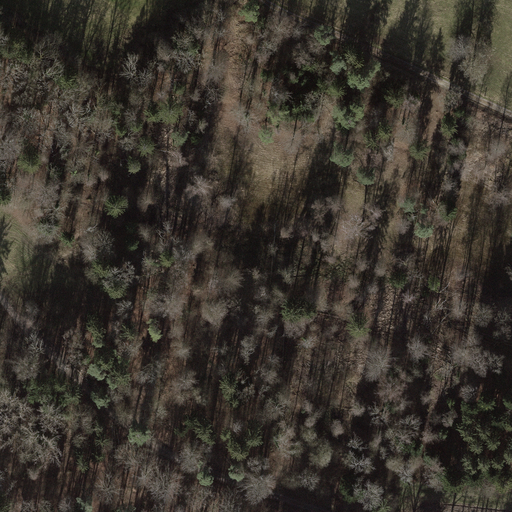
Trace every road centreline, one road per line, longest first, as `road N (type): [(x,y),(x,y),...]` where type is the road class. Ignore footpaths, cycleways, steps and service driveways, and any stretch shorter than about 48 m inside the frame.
road 1 (track): [(0,297),(64,373),(159,444),(198,467),(323,511)]
road 2 (track): [(511,113),(262,0)]
